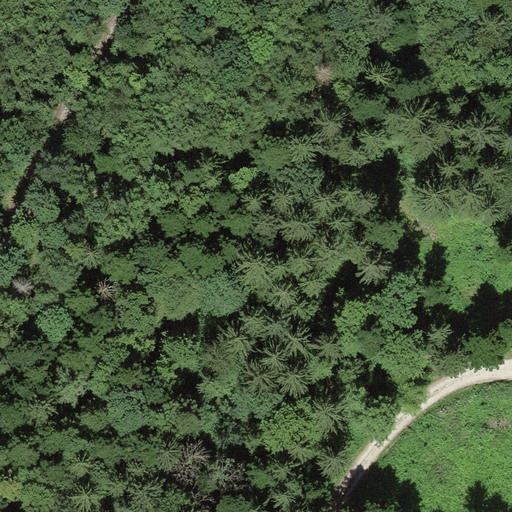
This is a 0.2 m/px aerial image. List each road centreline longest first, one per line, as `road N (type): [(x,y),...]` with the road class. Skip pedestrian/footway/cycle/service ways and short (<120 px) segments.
road 1 (track): [(123,0),(25,160),(0,235)]
road 2 (track): [(328,511),(395,415),(449,382),(511,368)]
